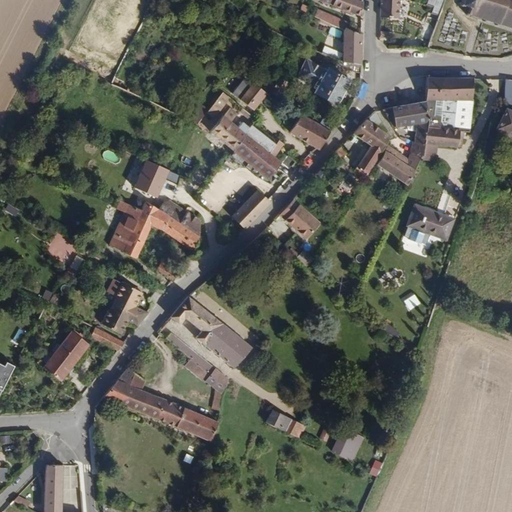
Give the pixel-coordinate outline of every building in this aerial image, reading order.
[(318,0),(360,16),(360,0),(318,0)] [(414,3),(402,0),(378,0),(378,17),(396,18),(397,1),(407,4),(406,6),(414,7),(414,3)] [(432,7),(430,12),(439,14),(442,0),(426,0),(426,5),(432,7)] [(511,28),(511,0),(461,0),(460,5),(468,8),(466,14),(511,28)] [(343,23),(327,16),(325,21),(332,24),(341,28),(343,23)] [(359,75),(359,36),(344,29),(341,28),(332,24),(329,31),(341,36),(340,54),(339,59),(334,58),(338,67),(359,75)] [(340,54),(326,49),(325,55),(334,58),(339,59),(340,54)] [(324,70),(305,60),(294,79),(314,89),(313,91),(335,103),(346,80),(325,69),(324,70)] [(468,128),(471,100),(472,75),(423,76),(422,98),(420,141),(420,142),(461,144),(462,134),(459,134),(459,127),(463,127),(468,128)] [(511,79),(503,78),(501,102),(506,102),(506,99),(511,100),(511,97),(511,96),(511,79)] [(260,92),(247,84),(234,102),(248,110),(260,92)] [(210,120),(223,100),(216,95),(203,114),(210,120)] [(413,122),(412,140),(420,141),(422,98),(379,110),(388,121),(389,124),(392,124),(393,125),(413,122)] [(511,135),(511,110),(509,109),(497,127),(511,135)] [(328,132),(317,125),(298,113),(287,131),(318,148),(328,132)] [(358,118),(350,133),(367,143),(350,171),(360,177),(386,138),(369,113),(358,118)] [(215,137),(226,122),(218,116),(206,132),(211,136),(215,137)] [(323,116),(317,125),(328,132),(336,124),(323,116)] [(217,139),(231,151),(242,135),(226,122),(215,137),(217,139)] [(242,135),(277,162),(283,154),(277,149),(280,145),(270,137),(266,142),(247,126),(242,135)] [(265,179),(277,162),(242,135),(231,151),(244,161),(265,179)] [(420,141),(412,140),(408,150),(418,154),(420,150),(420,142),(420,141)] [(434,145),(422,144),(422,157),(433,158),(434,145)] [(331,153),(337,159),(344,151),(338,146),(331,153)] [(404,159),(384,147),(382,151),(401,163),(404,159)] [(418,154),(408,150),(404,159),(401,163),(382,151),(373,164),(404,183),(418,154)] [(168,169),(145,160),(133,187),(157,197),(168,169)] [(297,165),(292,161),(288,166),(293,170),(297,165)] [(255,189),(230,216),(241,226),(242,228),(268,203),(255,189)] [(277,214),(303,238),(316,224),(290,199),(277,214)] [(149,225),(156,210),(143,202),(138,212),(120,250),(133,257),(149,225)] [(452,217),(414,204),(408,223),(404,235),(426,243),(430,231),(445,237),(452,217)] [(138,212),(123,206),(107,244),(120,250),(138,212)] [(190,251),(198,237),(180,226),(156,210),(149,225),(165,234),(190,251)] [(180,226),(198,237),(198,234),(198,219),(187,214),(180,226)] [(52,238),(46,254),(65,261),(71,245),(52,238)] [(305,263),(310,256),(301,250),(296,257),(305,263)] [(68,267),(76,270),(81,257),(73,254),(68,267)] [(159,261),(154,269),(170,280),(176,271),(159,261)] [(136,293),(117,283),(109,297),(111,297),(104,310),(103,310),(96,324),(115,334),(123,320),(134,327),(144,313),(129,307),(136,293)] [(46,301),(50,292),(43,289),(39,298),(46,301)] [(408,311),(420,305),(414,294),(402,300),(408,311)] [(250,339),(186,295),(169,315),(178,321),(182,315),(199,327),(195,334),(235,361),(250,339)] [(381,330),(395,338),(399,332),(385,323),(381,330)] [(166,329),(161,325),(155,331),(162,336),(166,329)] [(114,352),(121,344),(92,329),(89,337),(114,352)] [(192,356),(196,349),(166,329),(162,336),(192,356)] [(49,350),(41,362),(44,364),(41,368),(58,382),(86,346),(68,332),(52,353),(49,350)] [(203,363),(208,356),(196,349),(192,356),(196,359),(203,363)] [(221,405),(229,380),(210,368),(203,363),(196,359),(193,365),(220,383),(215,402),(221,405)] [(210,368),(229,380),(232,372),(214,360),(210,368)] [(5,368),(0,365),(0,398),(15,367),(7,363),(5,368)] [(144,376),(125,368),(114,382),(140,390),(144,376)] [(102,398),(211,434),(217,416),(140,390),(114,382),(102,398)] [(298,439),(304,425),(269,409),(263,423),(298,439)] [(331,454),(354,461),(361,436),(338,429),(331,454)] [(59,511),(61,467),(45,467),(42,511),(59,511)] [(17,497),(13,502),(27,508),(30,504),(17,497)]
